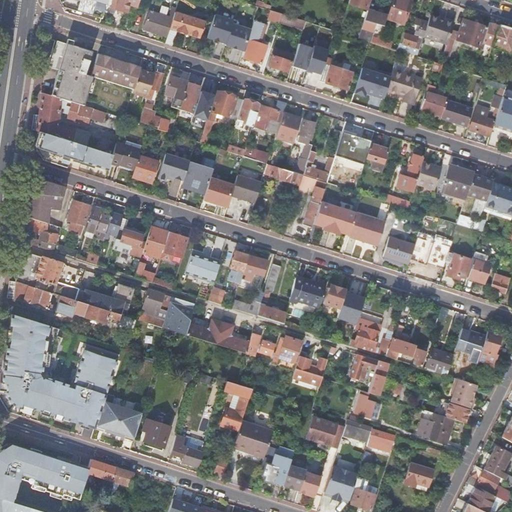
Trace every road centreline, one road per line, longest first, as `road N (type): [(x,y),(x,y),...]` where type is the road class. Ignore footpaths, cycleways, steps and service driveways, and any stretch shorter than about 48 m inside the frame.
road 1 (residential): [(0,152),(511,318)]
road 2 (residential): [(511,167),(19,12)]
road 3 (residential): [(285,511),(0,422)]
road 4 (residential): [(511,368),(440,511)]
